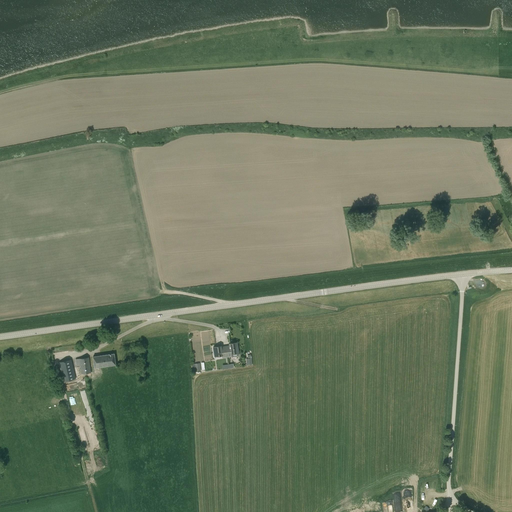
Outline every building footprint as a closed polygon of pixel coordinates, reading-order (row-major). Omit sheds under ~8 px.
[(230,347),(226,348),(228,357),(231,356),(232,357),(238,356),(239,355),(238,353),(237,342),(229,343),(229,345),(230,347)] [(222,357),(228,357),(226,348),(222,348),(221,346),(213,347),(215,356),(222,355),(222,357)] [(93,357),(94,368),(115,365),(114,354),(93,357)] [(89,357),(75,359),(76,366),(80,366),(81,374),(91,372),(89,357)] [(71,359),(58,363),(63,382),(76,379),(71,359)]
